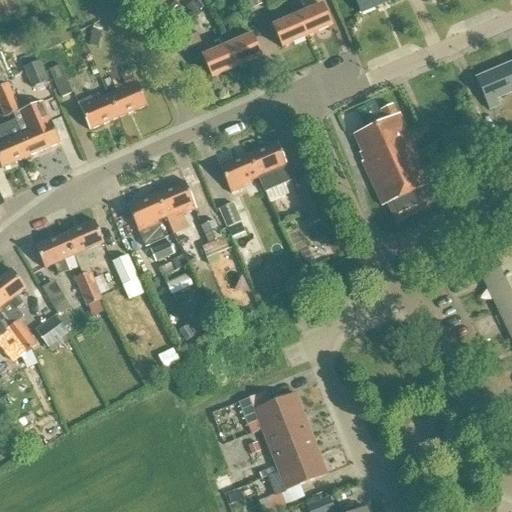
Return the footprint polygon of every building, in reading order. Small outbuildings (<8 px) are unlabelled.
[(247,0),(252,11),(265,6),(263,0),(247,0)] [(353,0),(360,16),(398,0),(353,0)] [(299,4),(290,8),(295,19),(297,18),(306,39),(331,29),(322,7),(304,15),(299,4)] [(275,15),(265,19),(270,30),(272,29),(281,50),(306,39),(297,18),(295,19),(279,26),(275,15)] [(64,32),(47,39),(50,45),(44,47),(46,52),(69,43),(64,32)] [(229,35),(220,39),(225,50),(227,49),(236,70),(261,59),(252,38),(234,45),(229,35)] [(204,46),(195,49),(200,60),(202,60),(211,81),(236,70),(227,49),(225,50),(209,56),(204,46)] [(41,62),(25,69),(33,88),(49,82),(41,62)] [(511,69),(511,66),(475,81),(489,112),(499,108),(496,101),(511,94),(511,69)] [(60,67),(49,72),(61,100),(73,95),(60,67)] [(108,97),(118,121),(147,108),(135,81),(115,90),(117,94),(108,97)] [(12,116),(21,113),(9,86),(1,89),(12,116)] [(1,89),(0,89),(0,108),(5,120),(12,116),(1,89)] [(118,121),(108,97),(100,101),(98,97),(78,106),(89,133),(118,121)] [(15,123),(30,159),(60,146),(42,104),(21,113),(12,116),(15,123)] [(385,124),(354,138),(365,163),(361,165),(382,209),(387,206),(395,225),(428,209),(427,208),(437,203),(429,187),(431,186),(399,117),(396,119),(391,107),(380,113),(385,124)] [(0,167),(2,171),(30,159),(15,123),(0,129),(0,143),(1,144),(0,144),(0,167)] [(277,144),(248,157),(258,180),(264,194),(293,182),(288,172),(277,144)] [(249,183),(258,180),(248,157),(219,169),(231,196),(251,187),(249,183)] [(312,226),(327,219),(310,180),(294,187),(312,226)] [(156,196),(166,220),(174,216),(176,220),(196,211),(185,184),(156,196)] [(127,209),(139,236),(144,249),(165,241),(159,227),(157,223),(166,220),(156,196),(127,209)] [(227,230),(232,242),(245,236),(241,225),(233,205),(218,212),(226,231),(227,230)] [(64,236),(74,259),(84,254),(88,264),(98,260),(94,250),(104,246),(94,223),(64,236)] [(224,242),(215,223),(202,229),(210,248),(224,242)] [(64,263),(74,259),(64,236),(35,248),(44,271),(54,267),(58,277),(69,273),(64,263)] [(155,264),(174,256),(169,244),(150,252),(155,264)] [(509,251),(475,267),(486,290),(511,277),(511,246),(508,249),(509,251)] [(131,301),(147,295),(131,255),(115,261),(131,301)] [(293,289),(293,268),(252,268),(252,290),(293,289)] [(10,271),(0,279),(0,311),(12,327),(18,323),(22,320),(16,312),(23,306),(20,302),(17,298),(25,291),(10,271)] [(172,285),(175,293),(195,285),(191,274),(179,279),(180,282),(172,285)] [(96,289),(94,283),(90,275),(76,281),(81,295),(96,289)] [(511,277),(486,290),(497,313),(511,306),(511,277)] [(81,295),(87,309),(102,303),(96,289),(81,295)] [(511,306),(497,313),(508,336),(511,334),(511,306)] [(0,340),(8,335),(6,332),(12,327),(0,311),(0,340)] [(67,336),(55,320),(36,334),(48,350),(67,336)] [(12,327),(6,332),(8,335),(15,344),(28,335),(18,323),(12,327)] [(28,335),(15,344),(24,356),(37,347),(28,335)] [(167,369),(183,364),(178,350),(162,355),(167,369)] [(295,396),(253,412),(261,433),(303,416),(295,396)] [(303,416),(261,433),(269,453),(311,437),(303,416)] [(311,437),(269,453),(277,473),(319,457),(311,437)] [(319,457),(277,473),(286,494),(327,477),(319,457)] [(287,494),(270,497),(272,511),(275,511),(289,510),(287,494)]
